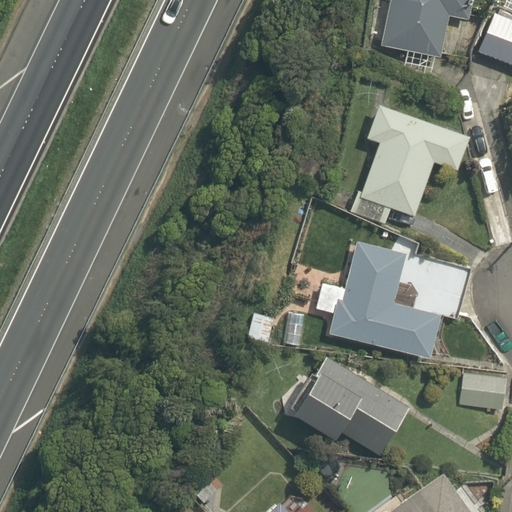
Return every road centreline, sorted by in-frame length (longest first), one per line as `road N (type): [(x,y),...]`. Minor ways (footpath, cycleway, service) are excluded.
road 1 (motorway): [(192,0),(0,400)]
road 2 (motorway): [(0,177),(85,0)]
